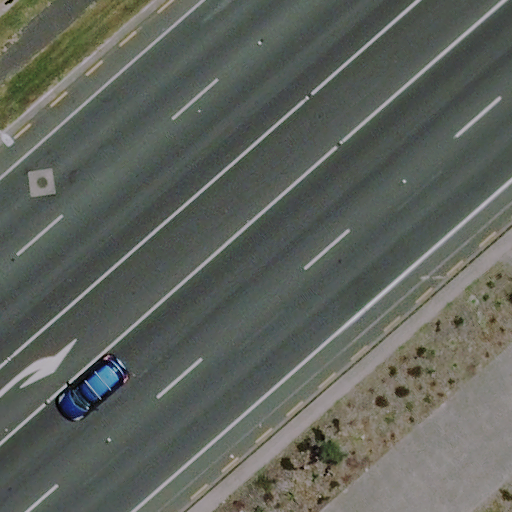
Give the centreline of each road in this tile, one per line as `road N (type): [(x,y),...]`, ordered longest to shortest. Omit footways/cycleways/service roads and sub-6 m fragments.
road 1 (secondary): [(511,87),(26,511)]
road 2 (secondary): [(0,273),(311,0)]
